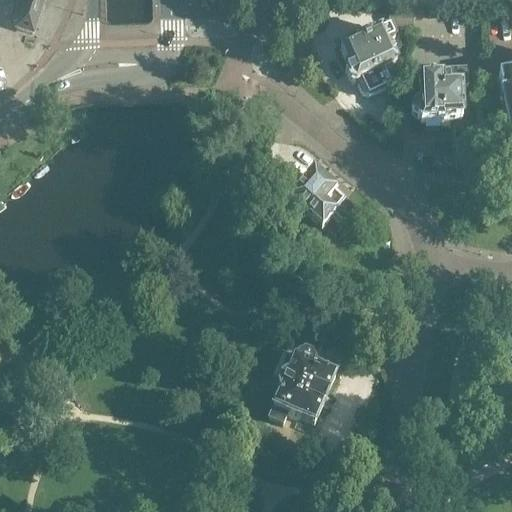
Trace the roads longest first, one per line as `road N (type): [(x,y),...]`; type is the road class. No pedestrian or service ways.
road 1 (residential): [(428,262),(391,511)]
road 2 (residential): [(428,262),(416,226),(381,184),(261,89)]
road 3 (secondary): [(92,65),(168,57),(170,0)]
